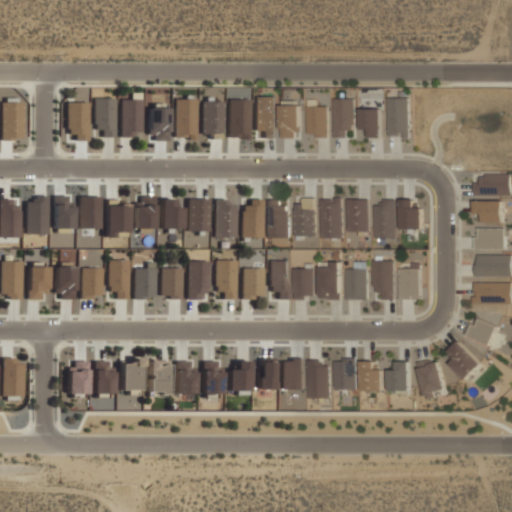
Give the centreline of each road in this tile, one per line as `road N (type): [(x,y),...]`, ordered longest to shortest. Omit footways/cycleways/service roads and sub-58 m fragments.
road 1 (residential): [(406,331),(0,330),(2,168),(407,168),(432,177),(443,206),(440,314),(406,331)]
road 2 (residential): [(511,73),(0,74)]
road 3 (residential): [(511,447),(0,447)]
